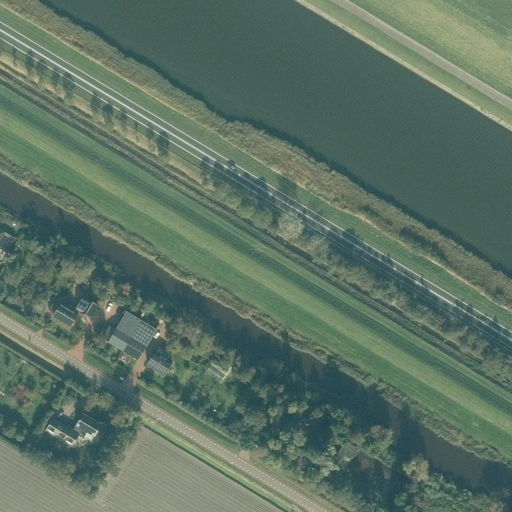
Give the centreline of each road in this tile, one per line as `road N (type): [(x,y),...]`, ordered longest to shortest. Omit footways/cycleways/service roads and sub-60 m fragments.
road 1 (primary): [(511,340),(0,30)]
road 2 (unclassified): [(319,511),(0,318)]
